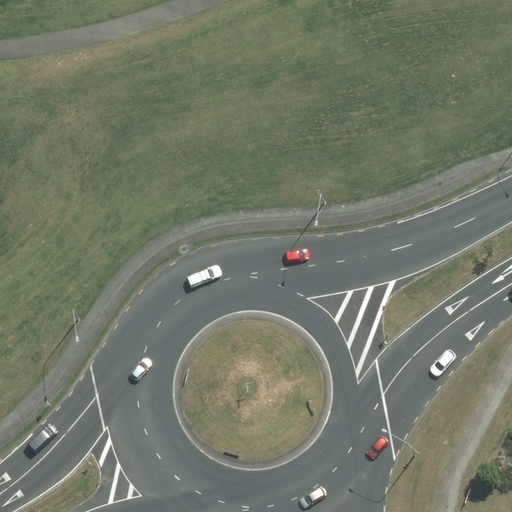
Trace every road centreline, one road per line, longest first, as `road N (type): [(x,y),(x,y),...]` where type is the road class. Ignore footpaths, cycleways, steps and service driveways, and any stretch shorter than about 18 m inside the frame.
road 1 (primary): [(259,294),(415,245),(511,191)]
road 2 (primary): [(511,281),(462,308),(335,428)]
road 3 (primary): [(0,493),(46,462),(146,369)]
road 4 (primary): [(259,294),(287,303),(329,343),(340,371),(335,428)]
road 5 (primary): [(215,486),(172,461),(157,441),(147,418),(146,369)]
road 6 (primary): [(146,369),(176,318),(201,302),(259,294)]
road 7 (primary): [(335,428),(299,473),(272,486),(215,486)]
